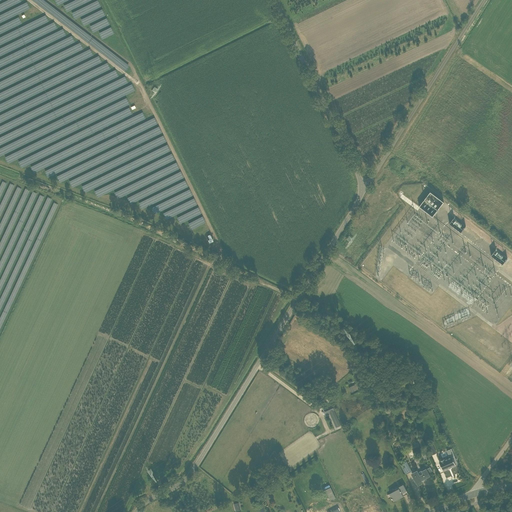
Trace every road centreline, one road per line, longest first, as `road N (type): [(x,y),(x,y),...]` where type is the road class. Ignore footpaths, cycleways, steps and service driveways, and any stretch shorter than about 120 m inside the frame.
road 1 (unclassified): [(133,511),(182,481),(365,186)]
road 2 (unclassified): [(365,186),(482,0)]
road 3 (unclassified): [(365,186),(272,0)]
